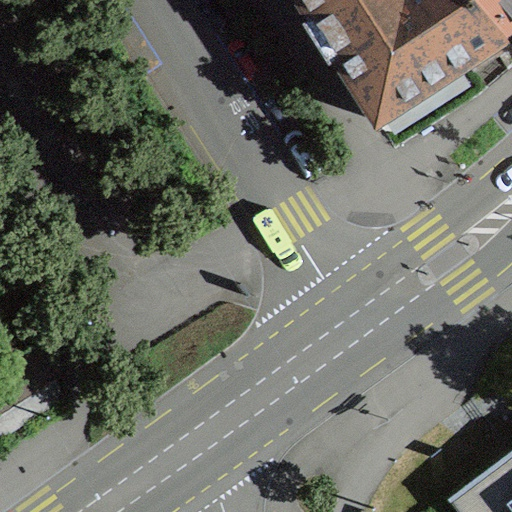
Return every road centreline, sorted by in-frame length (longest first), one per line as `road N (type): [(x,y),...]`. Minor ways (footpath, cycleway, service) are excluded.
road 1 (residential): [(148,0),(356,321)]
road 2 (secondary): [(191,446),(356,321)]
road 3 (secondary): [(356,321),(511,197)]
